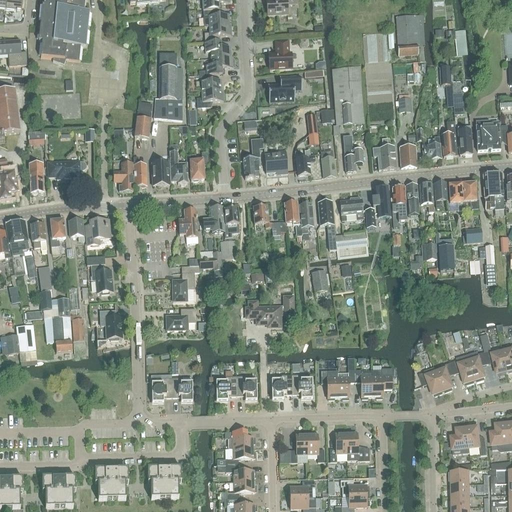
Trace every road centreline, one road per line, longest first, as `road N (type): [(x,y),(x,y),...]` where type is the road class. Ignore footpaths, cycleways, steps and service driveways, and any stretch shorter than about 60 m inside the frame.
road 1 (unclassified): [(224,197),(511,166)]
road 2 (residential): [(139,422),(128,204)]
road 3 (residential): [(180,422),(177,456),(0,467)]
road 4 (residential): [(224,197),(219,134),(248,89),(243,0)]
road 5 (residential): [(0,433),(139,422)]
road 6 (unclassified): [(0,219),(128,204)]
